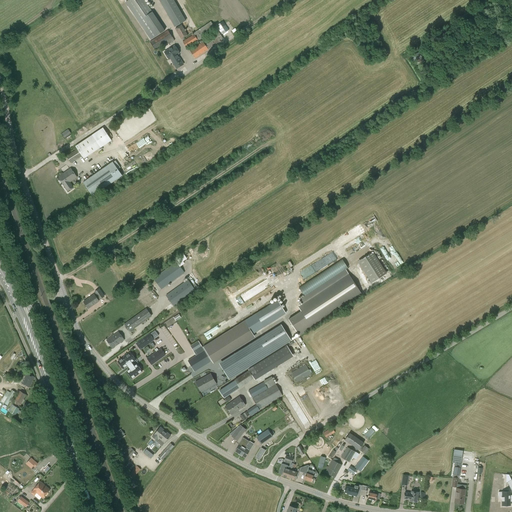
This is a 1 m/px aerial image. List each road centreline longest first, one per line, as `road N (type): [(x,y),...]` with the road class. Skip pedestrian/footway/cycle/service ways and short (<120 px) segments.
road 1 (track): [(287,0),(21,177)]
road 2 (unclassified): [(268,475),(288,446),(511,308)]
road 3 (unclassified): [(64,296),(17,166),(0,77)]
road 4 (primary): [(95,511),(20,313)]
road 5 (unclassified): [(200,439),(106,370),(64,296)]
